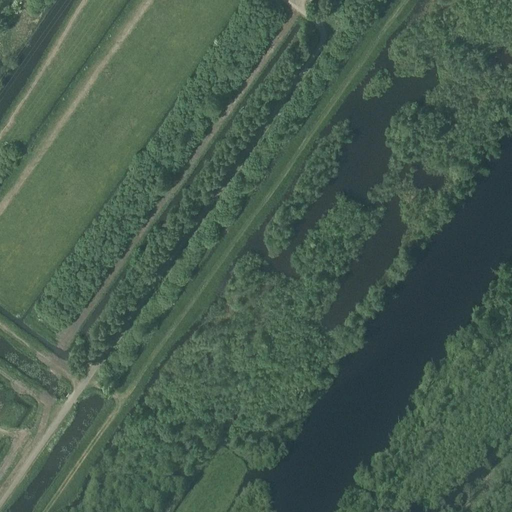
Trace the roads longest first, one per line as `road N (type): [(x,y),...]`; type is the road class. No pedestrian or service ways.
road 1 (track): [(85,380),(122,404),(406,0)]
road 2 (track): [(0,204),(142,0)]
road 3 (track): [(122,404),(47,511)]
